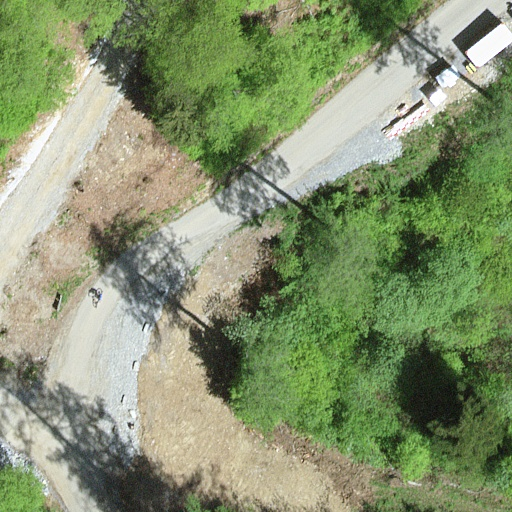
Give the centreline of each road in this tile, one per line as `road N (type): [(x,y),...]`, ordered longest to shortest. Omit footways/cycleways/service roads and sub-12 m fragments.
road 1 (track): [(90,511),(63,475),(63,423),(118,286),(414,80),(503,0)]
road 2 (track): [(125,0),(92,114),(0,269)]
